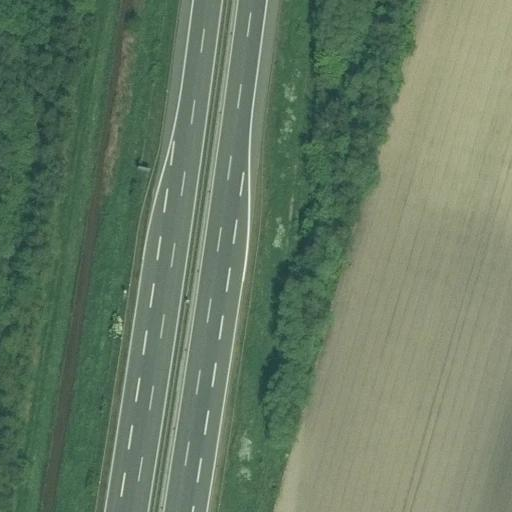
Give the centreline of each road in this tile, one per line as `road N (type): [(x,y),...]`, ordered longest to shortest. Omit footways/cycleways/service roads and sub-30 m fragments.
road 1 (motorway): [(208,0),(133,511)]
road 2 (motorway): [(176,511),(250,0)]
